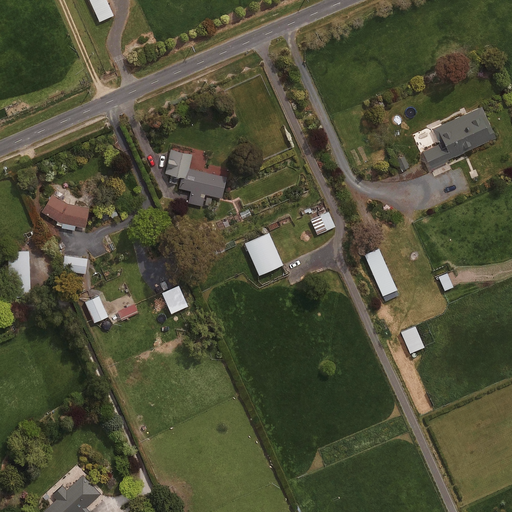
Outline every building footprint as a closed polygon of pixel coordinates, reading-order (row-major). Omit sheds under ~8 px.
[(114,15),(107,0),(90,0),(100,22),(114,15)] [(495,138),(481,107),(432,130),(439,145),(422,153),(430,170),(449,161),(448,160),(495,138)] [(193,154),(172,149),(166,174),(183,178),(180,188),(192,191),(189,203),(202,206),(205,194),(222,198),(227,177),(189,168),(193,154)] [(404,157),(397,159),(401,172),(409,169),(404,157)] [(42,214),(57,222),(57,225),(65,229),(63,236),(74,238),(76,226),(85,228),(89,209),(70,204),(52,195),(42,214)] [(335,227),(327,207),(318,211),(320,216),(312,220),(318,234),(335,227)] [(284,265),(270,233),(246,243),(260,276),(284,265)] [(398,295),(378,249),(364,255),(384,301),(398,295)] [(30,251),(10,252),(11,297),(31,297),(30,251)] [(88,259),(65,256),(63,271),(86,274),(88,259)] [(452,287),(446,274),(438,277),(444,291),(452,287)] [(189,306),(180,286),(163,293),(172,314),(189,306)] [(108,317),(100,296),(86,302),(95,323),(108,317)] [(138,312),(134,304),(119,312),(122,320),(138,312)] [(423,348),(414,327),(401,333),(410,353),(423,348)] [(100,495),(83,476),(67,490),(63,485),(53,495),(58,500),(44,511),(81,511),(82,511),(91,511),(87,507),(100,495)]
